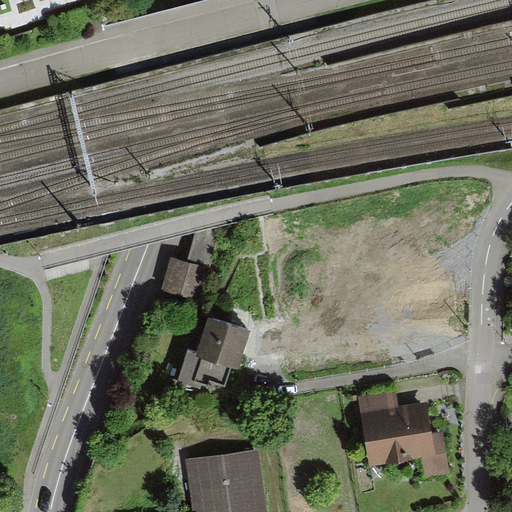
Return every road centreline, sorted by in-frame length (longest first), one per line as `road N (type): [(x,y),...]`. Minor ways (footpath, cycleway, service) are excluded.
road 1 (secondary): [(50,511),(85,389),(143,253),(215,0)]
road 2 (residential): [(324,0),(0,82)]
road 3 (residential): [(511,202),(490,246),(482,302),(482,511)]
road 4 (unknown): [(481,354),(252,395)]
